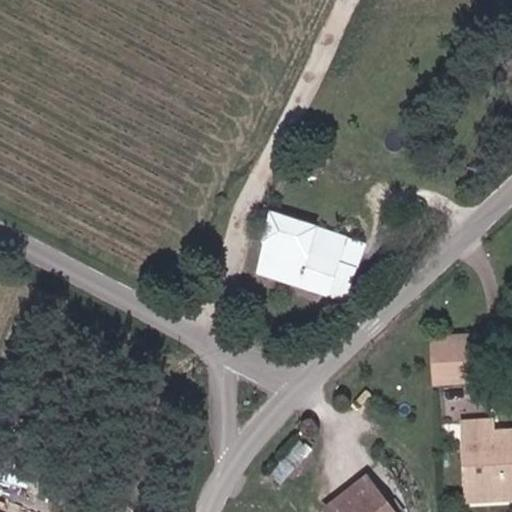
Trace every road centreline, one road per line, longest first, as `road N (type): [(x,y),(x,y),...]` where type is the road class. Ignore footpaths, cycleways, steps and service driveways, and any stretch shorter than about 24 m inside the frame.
road 1 (tertiary): [(319,364),(426,280),(511,198)]
road 2 (tertiary): [(0,231),(206,337)]
road 3 (unclassified): [(232,464),(319,364)]
road 4 (unclassified): [(206,337),(223,369),(232,464)]
